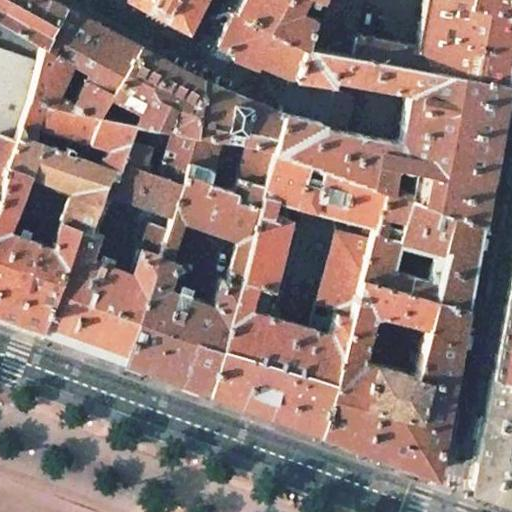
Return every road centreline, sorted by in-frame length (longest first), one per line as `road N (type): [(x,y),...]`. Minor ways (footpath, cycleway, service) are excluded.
road 1 (primary): [(443,510),(0,353)]
road 2 (residential): [(511,161),(443,510)]
road 3 (residential): [(219,0),(191,55),(96,4)]
